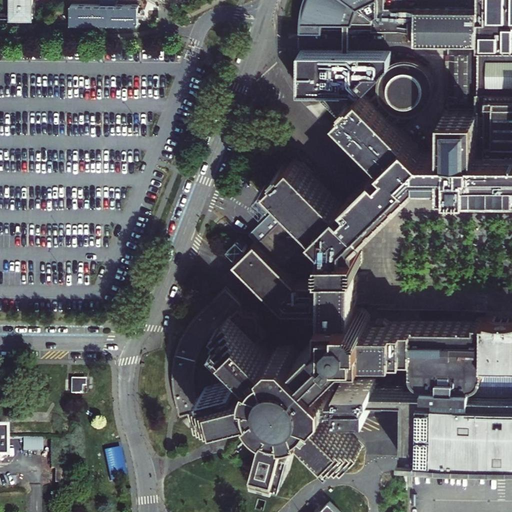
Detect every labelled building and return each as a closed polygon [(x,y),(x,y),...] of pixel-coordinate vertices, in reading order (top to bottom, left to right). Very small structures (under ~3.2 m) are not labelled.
[(11,0),(11,20),(33,20),(33,0),(11,0)] [(511,0),(481,0),(481,3),(422,3),(422,17),(387,17),(387,0),(307,0),(305,16),(305,27),(326,27),(326,25),(421,25),(421,38),(481,40),(481,48),(484,48),(483,85),(480,85),(480,98),(450,98),(449,145),(425,145),(396,117),(365,86),(356,95),(354,93),(347,101),(349,103),(341,110),(386,155),(357,184),(342,199),(297,155),(290,162),(287,160),(285,162),(283,160),(278,165),(280,166),(278,169),(280,171),(273,179),(297,204),(321,228),(333,240),(365,241),(389,217),(421,186),(454,186),(454,191),(511,191),(511,0)] [(130,4),(71,3),(71,24),(139,25),(139,4),(130,4)] [(393,53),(305,52),(304,92),(322,92),(339,93),(341,95),(333,102),(341,110),(349,103),(347,101),(354,93),(356,95),(365,86),(396,117),(400,113),(408,114),(418,110),(424,106),(429,99),(432,88),(432,83),(430,76),(428,68),(419,60),(407,57),(399,57),(393,59),(393,53)] [(261,237),(285,262),(321,228),(297,204),(292,209),(283,200),(273,210),(269,205),(264,210),(268,214),(250,232),(258,240),(261,237)] [(365,241),(333,240),(332,249),(331,249),(331,265),(332,265),(333,281),(304,281),(285,262),(261,237),(258,240),(239,258),(253,272),(254,276),(290,312),(314,312),(315,318),(327,318),(333,325),(308,349),(302,342),(284,342),(276,350),(264,338),(270,333),(262,325),(263,317),(258,312),(252,314),(241,303),(217,325),(257,367),(255,370),(253,376),(253,380),(200,394),(203,409),(205,416),(234,409),(262,402),(265,407),(269,410),(273,412),(276,414),(264,461),(261,472),(282,478),(297,423),(301,424),(305,423),(307,423),(310,421),(347,460),(365,442),(335,410),(370,410),(370,397),(405,398),(407,458),(436,458),(511,459),(511,317),(508,317),(499,317),(482,314),(481,318),(479,318),(478,320),(400,320),(395,315),(387,315),(383,320),(378,320),(377,314),(375,310),(372,307),(365,305),(365,262),(369,262),(369,246),(365,246),(365,241)] [(217,325),(241,303),(226,286),(193,320),(183,336),(175,353),(173,373),(175,392),(180,415),(203,409),(200,394),(197,395),(195,380),(196,362),(204,345),(211,333),(217,325)] [(327,318),(302,342),(308,349),(333,325),(327,318)] [(72,379),(71,392),(81,392),(81,385),(84,385),(84,379),(72,379)] [(44,439),(24,438),(24,451),(44,451),(44,439)] [(346,511),(334,500),(332,502),(326,507),(321,511),(346,511)] [(319,511),(321,511),(326,507),(322,503),(316,509),(319,511)]
